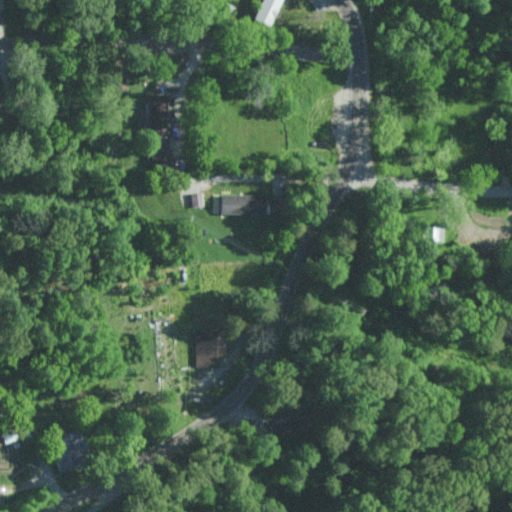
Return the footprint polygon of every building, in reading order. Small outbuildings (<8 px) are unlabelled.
[(261,0),(255,18),(272,24),(280,0),(261,0)] [(150,118),(143,118),(144,132),(168,131),(167,101),(149,101),(150,118)] [(220,193),(220,212),(265,213),(266,193),(220,193)] [(194,365),(212,365),(213,354),(224,355),(224,329),(195,329),(194,365)] [(310,414),(269,424),(274,443),(315,433),(310,414)] [(61,470),(91,461),(81,428),(51,437),(61,470)]
